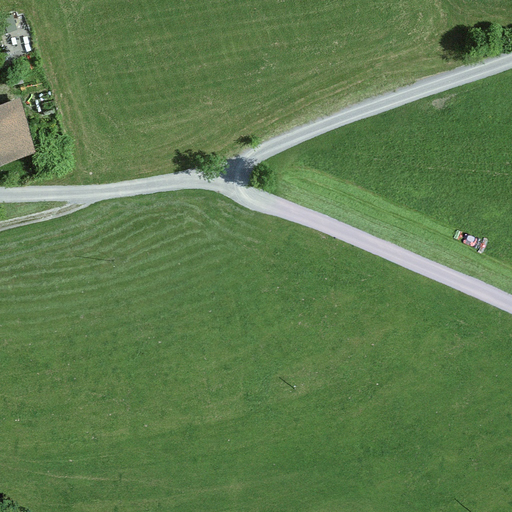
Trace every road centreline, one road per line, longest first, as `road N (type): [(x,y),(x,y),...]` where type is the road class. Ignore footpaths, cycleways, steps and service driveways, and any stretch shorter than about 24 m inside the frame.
road 1 (track): [(93,193),(227,175),(304,135),(511,59)]
road 2 (track): [(511,310),(257,199),(227,175)]
